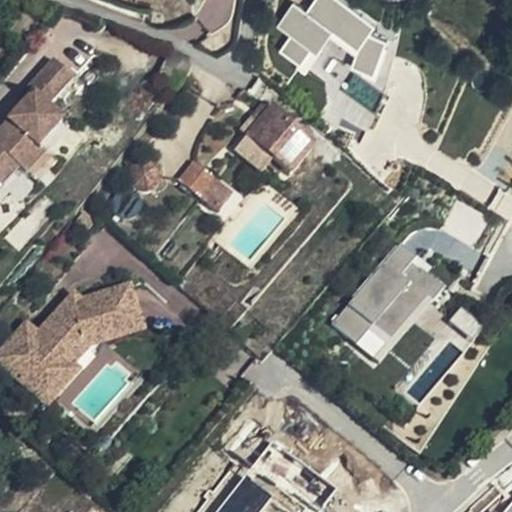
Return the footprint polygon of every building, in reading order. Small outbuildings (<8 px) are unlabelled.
[(261,0),(257,6),(272,16),(291,29),(301,37),(312,20),(318,13),(344,30),(339,49),(361,57),(371,22),(356,14),(361,5),(353,0),(261,0)] [(318,13),(312,20),(338,37),(334,54),(368,78),(383,28),(371,22),(361,57),(339,49),(344,30),(318,13)] [(291,29),(272,16),(260,33),(279,47),(291,29)] [(70,93),(47,72),(20,102),(25,106),(0,133),(0,141),(0,142),(0,141),(0,192),(12,179),(18,185),(35,167),(28,161),(54,134),(42,123),(70,93)] [(268,113),(260,108),(247,124),(254,129),(268,113)] [(285,181),(311,153),(268,113),(254,129),(231,154),(256,177),(263,170),(268,165),(279,174),(285,181)] [(226,195),(185,163),(169,183),(194,201),(198,196),(215,209),(226,195)] [(279,174),(268,165),(263,170),(274,180),(279,174)] [(215,209),(198,196),(194,201),(211,214),(215,209)] [(403,263),(407,256),(392,245),(331,326),(357,345),(372,326),(394,342),(435,286),(403,263)] [(227,330),(250,350),(296,295),(292,292),(273,276),(227,330)] [(83,349),(134,315),(110,279),(59,312),(41,332),(50,340),(32,361),(24,355),(2,380),(33,408),(69,367),(75,373),(88,357),(83,349)] [(458,308),(449,322),(472,337),(482,323),(458,308)] [(134,315),(83,349),(88,357),(139,323),(134,315)] [(372,326),(357,345),(379,362),(394,342),(372,326)] [(50,340),(41,332),(36,338),(23,328),(0,354),(0,377),(2,380),(24,355),(32,361),(50,340)] [(69,367),(33,408),(46,419),(82,379),(75,373),(69,367)] [(511,511),(511,494),(495,511),(511,511)]
